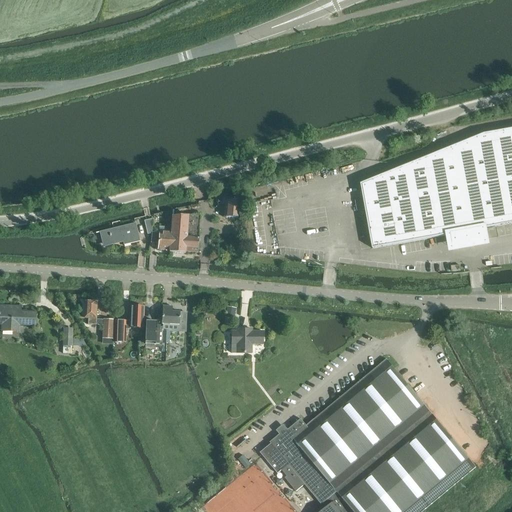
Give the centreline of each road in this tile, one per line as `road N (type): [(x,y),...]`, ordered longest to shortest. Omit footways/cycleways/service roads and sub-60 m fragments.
road 1 (unclassified): [(0,222),(511,93)]
road 2 (unclassified): [(0,268),(511,303)]
road 3 (unclassified): [(308,12),(236,41),(0,102)]
